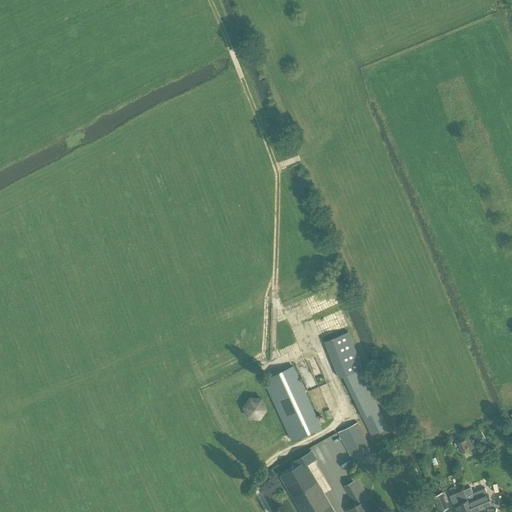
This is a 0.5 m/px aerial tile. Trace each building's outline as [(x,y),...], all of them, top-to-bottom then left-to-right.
[(363,368),(362,368),(348,332),(324,341),(339,377),(342,376),(371,436),(389,427),(363,374),(365,374),(363,368)] [(294,366),(263,380),(290,438),(291,441),(292,441),(322,428),(294,366)] [(386,459),(379,463),(358,422),(338,432),(359,475),(366,471),(369,477),(377,472),(374,467),(376,466),(381,476),(392,470),(386,459)] [(461,453),(475,448),(470,437),(457,443),(461,453)] [(297,464),(280,475),(301,511),(311,511),(328,502),(306,464),(313,459),(309,452),(295,460),(297,464)] [(485,488),(473,493),(470,487),(463,491),(466,498),(472,511),(475,511),(492,505),(485,488)] [(472,511),(466,498),(463,491),(450,496),(455,508),(456,507),(458,511),(472,511)] [(448,508),(441,493),(434,496),(440,511),(448,508)] [(412,509),(405,511),(430,511),(424,499),(410,507),(412,509)] [(346,511),(372,511),(365,500),(346,511)] [(333,511),(328,502),(311,511),(333,511)]
